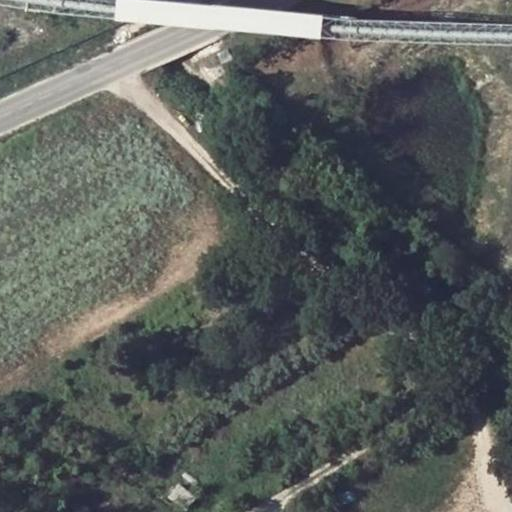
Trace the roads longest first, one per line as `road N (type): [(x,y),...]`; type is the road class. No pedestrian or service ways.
road 1 (unknown): [(117,65),(448,377)]
road 2 (secondary): [(264,0),(0,117)]
road 3 (unknown): [(448,377),(281,486),(272,511)]
road 4 (unknown): [(448,377),(471,403),(479,429),(485,511)]
